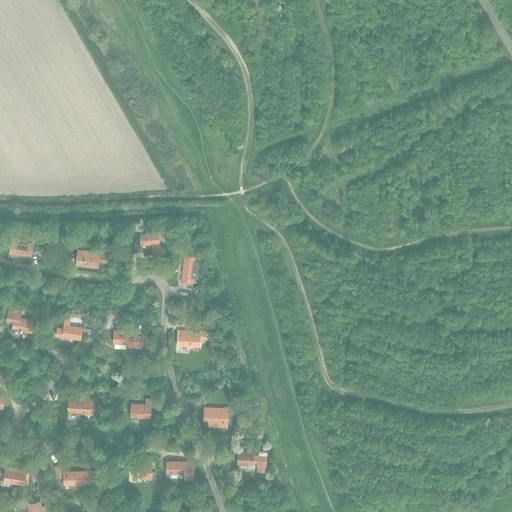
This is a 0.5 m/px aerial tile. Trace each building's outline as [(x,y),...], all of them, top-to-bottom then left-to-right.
[(156,256),(166,253),(164,247),(161,248),(159,243),(160,243),(159,231),(140,232),(141,244),(152,244),(156,256)] [(32,255),(33,242),(20,241),(21,238),(11,237),(9,252),(32,255)] [(107,262),(108,255),(87,252),(88,250),(78,249),(76,264),(98,267),(99,261),(107,262)] [(184,255),(181,282),(193,282),(196,282),(197,278),(198,278),(200,261),(195,261),(196,256),(184,255)] [(22,334),(22,330),(32,331),(34,320),(24,318),(21,318),(22,311),(8,309),(6,320),(13,321),(12,333),(13,335),(20,336),(22,334)] [(80,339),(82,327),(70,325),(70,321),(71,317),(65,316),(63,328),(57,327),(56,336),(63,336),(80,339)] [(114,329),(113,342),(126,343),(126,346),(142,347),(143,331),(114,329)] [(200,346),(201,332),(188,332),(188,330),(178,329),(177,345),(200,346)] [(69,397),(68,409),(78,409),(78,412),(94,413),(95,400),(95,398),(69,397)] [(131,402),(130,416),(151,417),(151,398),(146,397),(145,403),(131,402)] [(204,407),(204,420),(208,420),(208,424),(223,425),(223,421),(227,421),(228,408),(204,407)] [(238,449),(237,463),(248,464),(248,462),(254,463),(254,462),(258,462),(257,468),(266,469),(267,463),(267,456),(258,456),(258,455),(254,455),(255,450),(238,449)] [(195,460),(167,460),(167,472),(185,472),(185,478),(195,478),(195,460)] [(64,484),(94,483),(94,470),(63,471),(63,472),(62,472),(61,465),(55,466),(57,477),(64,476),(64,484)] [(143,479),(152,479),(152,465),(133,465),(133,477),(143,476),(143,479)] [(6,467),(4,480),(24,483),(28,484),(29,471),(26,471),(26,470),(6,467)] [(29,511),(40,511),(47,511),(46,504),(42,505),(40,498),(27,501),(29,511)]
